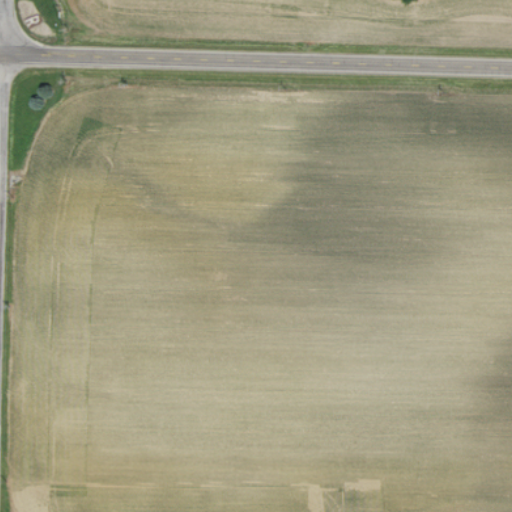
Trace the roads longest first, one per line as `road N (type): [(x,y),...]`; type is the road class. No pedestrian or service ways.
road 1 (primary): [(511,74),(0,53)]
road 2 (residential): [(0,398),(7,0)]
